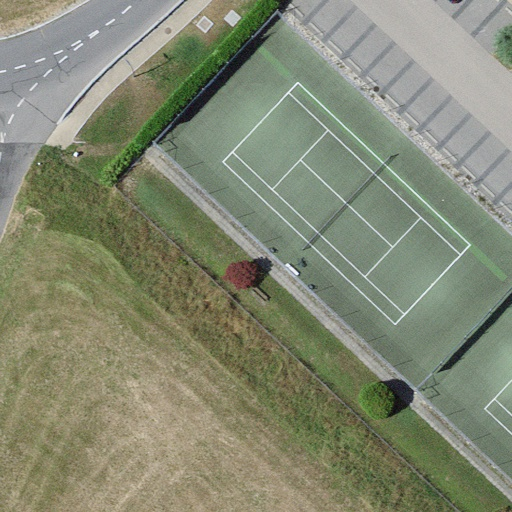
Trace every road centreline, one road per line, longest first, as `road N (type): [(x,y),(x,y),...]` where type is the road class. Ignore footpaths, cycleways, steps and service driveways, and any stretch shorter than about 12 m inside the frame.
road 1 (residential): [(370,0),(511,135)]
road 2 (tertiary): [(140,0),(74,48),(2,72)]
